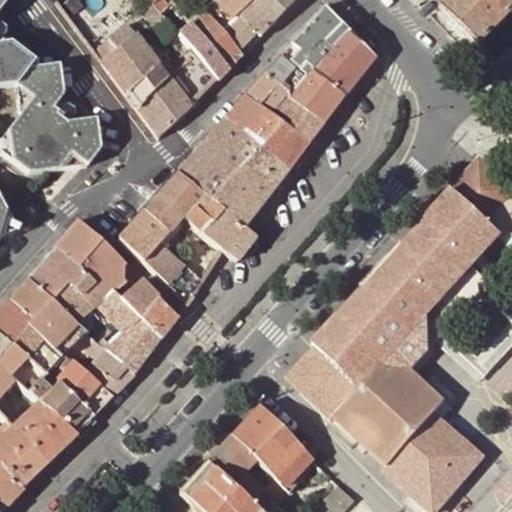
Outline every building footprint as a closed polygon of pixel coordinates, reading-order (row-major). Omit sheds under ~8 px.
[(0,7),(4,3),(0,0),(0,87),(14,86),(30,67),(31,66),(28,66),(29,61),(7,44),(0,44),(0,7)] [(163,0),(148,0),(160,13),(168,5),(163,0)] [(209,20),(219,32),(251,0),(214,0),(213,2),(221,10),(209,20)] [(251,0),(219,32),(239,56),(257,37),(259,39),(295,0),(251,0)] [(511,0),(449,0),(443,6),(441,8),(478,44),(511,9),(511,0)] [(160,15),(148,1),(140,7),(147,25),(163,45),(176,34),(160,15)] [(323,9),(290,47),(315,65),(346,32),(323,9)] [(241,58),(239,56),(219,32),(209,20),(205,15),(204,15),(191,25),(189,26),(225,70),(227,73),(241,58)] [(177,36),(184,44),(215,82),(225,70),(189,26),(177,36)] [(373,59),(346,32),(315,65),(308,73),(342,98),(373,59)] [(99,63),(125,97),(157,68),(133,36),(107,57),(102,62),(99,63)] [(209,92),(217,84),(215,82),(184,44),(157,68),(166,79),(189,108),(206,89),(209,92)] [(315,65),(290,47),(280,58),(303,79),(308,73),(315,65)] [(99,57),(102,62),(107,57),(103,53),(99,57)] [(280,58),(244,100),(269,118),(285,100),(303,79),(280,58)] [(55,65),(31,66),(30,67),(14,86),(31,99),(18,116),(0,139),(0,153),(26,174),(84,169),(99,147),(93,117),(64,124),(55,115),(57,113),(52,108),(61,97),(55,65)] [(125,97),(133,108),(166,79),(157,68),(125,97)] [(308,73),(303,79),(285,100),(321,127),(342,98),(308,73)] [(161,137),(191,111),(189,108),(166,79),(133,108),(154,136),(154,137),(157,142),(161,139),(161,137)] [(244,100),(223,122),(258,151),(285,173),(306,146),(269,118),(244,100)] [(269,118),(306,146),(321,127),(285,100),(269,118)] [(258,151),(223,122),(200,148),(233,177),(247,163),(258,151)] [(200,148),(175,175),(208,203),(233,177),(200,148)] [(285,173),(258,151),(247,163),(275,186),(285,173)] [(383,473),(402,491),(421,511),(434,511),(480,459),(432,417),(444,403),(410,372),(427,353),(425,335),(445,334),(456,322),(457,311),(461,306),(471,305),(480,295),(476,273),(470,267),(503,229),(511,237),(511,192),(479,162),(413,235),(401,248),(401,247),(391,258),(389,256),(386,259),(387,261),(362,289),(363,290),(312,346),(316,350),(299,369),(296,372),(294,376),(294,379),(294,383),(296,386),(298,390),(301,392),(300,393),(332,423),(335,420),(353,437),(362,427),(377,441),(367,451),(386,470),(383,473)] [(240,230),(241,229),(275,186),(247,163),(233,177),(208,203),(219,213),(240,230)] [(175,175),(143,213),(168,235),(164,239),(165,240),(177,226),(178,225),(182,221),(186,225),(199,236),(219,213),(208,203),(175,175)] [(0,239),(11,234),(0,210),(0,239)] [(168,235),(143,213),(117,241),(141,263),(158,246),(164,239),(168,235)] [(203,239),(221,254),(236,263),(254,240),(241,229),(240,230),(219,213),(199,236),(203,239)] [(76,223),(54,249),(103,298),(109,292),(111,294),(132,275),(107,251),(106,250),(76,223)] [(165,240),(164,239),(158,246),(164,251),(170,244),(165,240)] [(158,246),(141,263),(187,305),(202,282),(164,251),(158,246)] [(103,298),(54,249),(25,283),(73,326),(95,308),(111,294),(109,292),(103,298)] [(73,326),(25,283),(8,301),(30,322),(27,328),(61,357),(66,353),(76,344),(85,337),(73,326)] [(139,321),(155,300),(139,283),(119,302),(137,320),(139,321)] [(137,320),(119,302),(111,294),(95,308),(121,336),(137,320)] [(176,320),(155,300),(139,321),(160,341),(176,320)] [(432,349),(475,388),(511,347),(511,300),(495,319),(506,328),(474,362),(445,335),(432,349)] [(30,322),(8,301),(0,310),(0,338),(25,360),(44,376),(61,357),(27,328),(30,322)] [(132,377),(160,341),(139,321),(137,320),(121,336),(103,353),(107,356),(117,364),(122,368),(132,377)] [(88,356),(97,347),(85,337),(76,344),(88,356)] [(25,360),(0,338),(0,372),(7,378),(25,360)] [(107,356),(103,353),(97,347),(88,356),(98,364),(107,356)] [(66,353),(61,357),(64,360),(67,363),(71,358),(66,353)] [(129,380),(132,377),(122,368),(117,364),(107,356),(98,364),(94,370),(120,389),(129,380)] [(64,360),(61,357),(44,376),(45,377),(48,380),(64,360)] [(44,376),(25,360),(7,378),(12,383),(27,397),(45,377),(44,376)] [(92,419),(110,400),(76,370),(67,363),(64,360),(48,380),(53,385),(67,397),(92,419)] [(110,400),(120,389),(94,370),(83,362),(76,370),(110,400)] [(7,378),(0,372),(0,384),(5,389),(12,383),(7,378)] [(74,437),(92,419),(67,397),(53,385),(36,404),(74,437)] [(46,464),(74,437),(36,404),(8,429),(43,467),(46,464)] [(255,462),(267,473),(273,479),(301,451),(257,407),(230,437),(255,462)] [(19,490),(43,467),(8,429),(4,424),(3,425),(0,427),(0,471),(19,492),(21,491),(19,490)] [(353,437),(367,451),(377,441),(362,427),(353,437)] [(230,437),(229,438),(205,464),(204,465),(248,506),(260,493),(254,488),(242,475),(255,462),(230,437)] [(301,451),(273,479),(284,490),(311,461),(301,451)] [(248,506),(204,465),(178,493),(196,511),(248,511),(251,511),(252,510),(253,511),(280,511),(273,505),(260,493),(248,506)] [(0,511),(19,492),(0,471),(0,511)] [(273,479),(267,473),(254,488),(260,493),(273,479)] [(284,490),(273,479),(260,493),(273,505),(285,492),(284,490)] [(343,511),(352,503),(336,486),(311,511),(343,511)]
